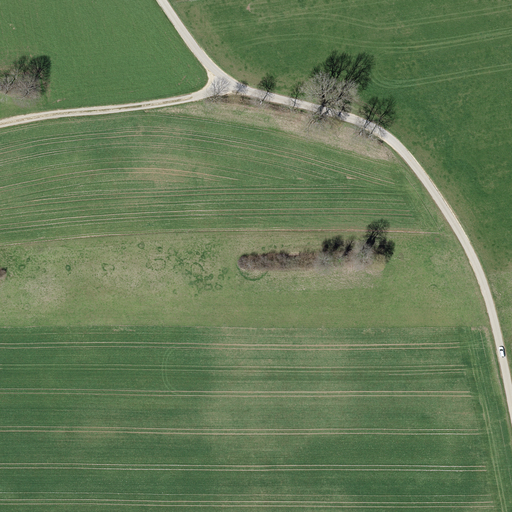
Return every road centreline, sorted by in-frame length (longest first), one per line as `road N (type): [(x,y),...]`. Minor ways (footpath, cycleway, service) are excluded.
road 1 (unclassified): [(221,87),(342,114),(400,154),(488,295),(511,405)]
road 2 (track): [(157,0),(221,87),(176,102),(0,125)]
